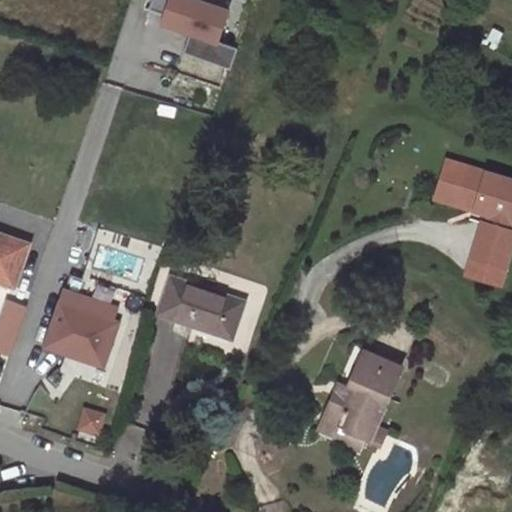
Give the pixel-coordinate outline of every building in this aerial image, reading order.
[(199,16),(154,0),(141,38),(158,44),(155,51),(183,61),(176,80),(223,97),(230,77),(209,69),(220,40),(194,30),(199,16)] [(452,210),(460,183),(449,179),(435,218),(460,227),(465,214),(452,210)] [(511,219),(511,202),(460,183),(452,210),(465,214),(460,227),(469,231),(455,272),(489,284),(511,219)] [(0,263),(11,268),(25,224),(0,214),(0,263)] [(237,310),(158,277),(150,301),(145,315),(223,348),(237,310)] [(59,292),(55,306),(99,323),(105,310),(59,292)] [(9,298),(0,322),(0,351),(14,356),(32,306),(9,298)] [(99,323),(55,306),(36,349),(93,371),(96,364),(101,351),(110,327),(99,323)] [(108,354),(101,351),(96,364),(105,370),(108,354)] [(357,365),(354,375),(391,390),(395,381),(357,365)] [(333,397),(316,436),(364,455),(371,458),(376,444),(368,441),(391,390),(354,375),(341,404),(333,397)] [(364,455),(316,436),(312,446),(360,465),(364,455)]
